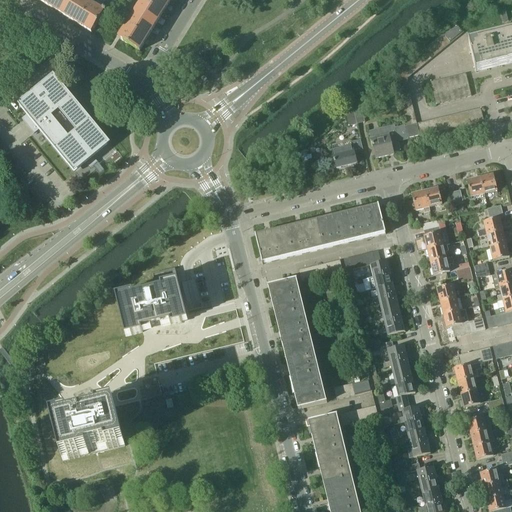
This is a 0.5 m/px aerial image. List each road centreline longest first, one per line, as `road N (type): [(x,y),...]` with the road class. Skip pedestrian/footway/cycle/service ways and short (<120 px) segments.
road 1 (residential): [(470,511),(390,178)]
road 2 (unclassified): [(304,511),(230,216)]
road 3 (tertiary): [(0,290),(130,187)]
road 4 (residential): [(230,216),(390,178)]
road 5 (unclassified): [(144,83),(9,0)]
road 6 (residential): [(390,178),(508,149)]
